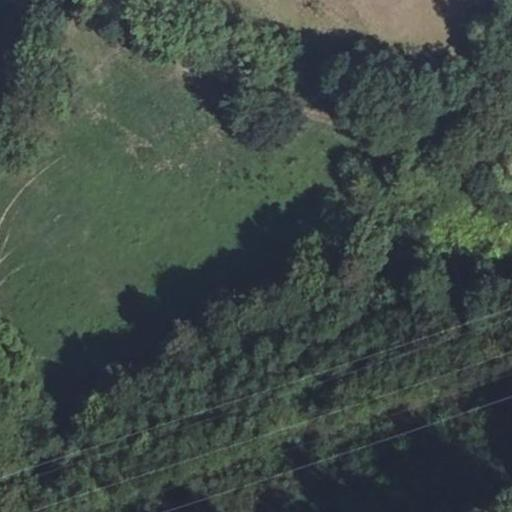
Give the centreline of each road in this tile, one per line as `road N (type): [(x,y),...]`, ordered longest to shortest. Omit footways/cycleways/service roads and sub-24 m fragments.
road 1 (track): [(511,79),(449,127),(381,132),(228,77),(115,0)]
road 2 (unclassified): [(22,0),(27,57),(0,125)]
